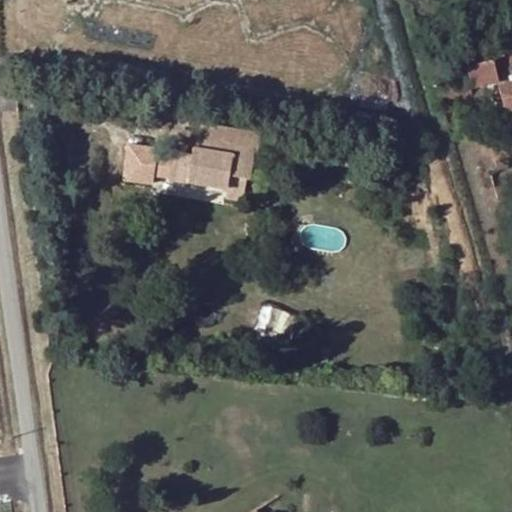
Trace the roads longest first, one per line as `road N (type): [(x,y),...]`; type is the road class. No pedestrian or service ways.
road 1 (unclassified): [(0,213),(38,511)]
road 2 (unknown): [(0,109),(231,145)]
